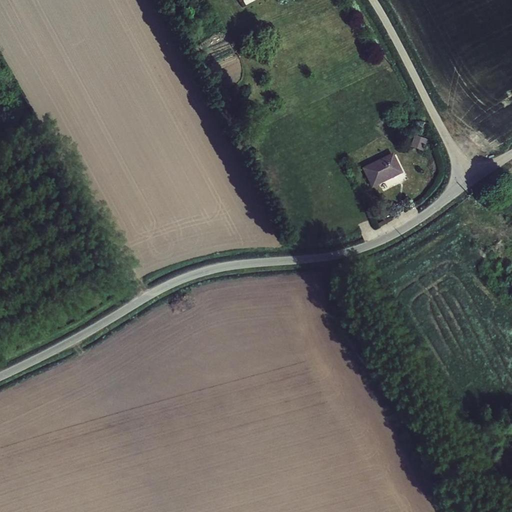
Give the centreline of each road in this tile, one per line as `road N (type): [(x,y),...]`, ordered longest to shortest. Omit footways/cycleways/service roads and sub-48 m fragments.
road 1 (unclassified): [(468,183),(360,248),(178,280),(0,377)]
road 2 (unclassified): [(373,0),(468,183)]
